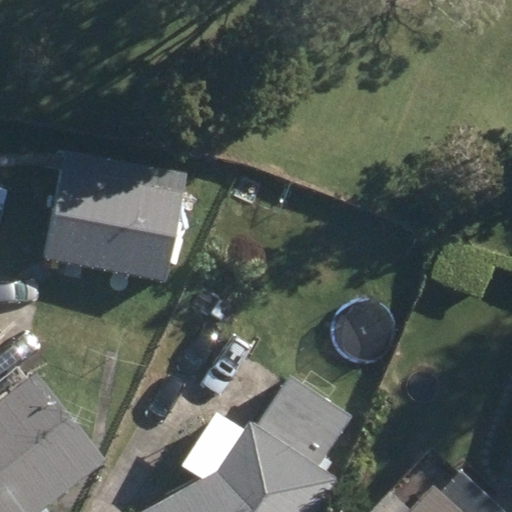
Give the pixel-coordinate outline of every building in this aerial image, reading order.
[(194,161),(63,142),(47,253),(178,272),(194,161)] [(435,280),(479,298),(489,273),(445,256),(435,280)] [(394,377),(418,388),(437,348),(413,336),(394,377)] [(0,407),(0,511),(47,511),(107,466),(68,415),(86,402),(75,389),(58,402),(39,378),(0,407)] [(151,511),(319,511),(338,484),(319,470),(352,422),(291,381),(258,431),(252,426),(246,436),(216,416),(181,468),(204,483),(151,511)] [(414,511),(498,511),(461,477),(442,499),(434,491),(414,511)]
